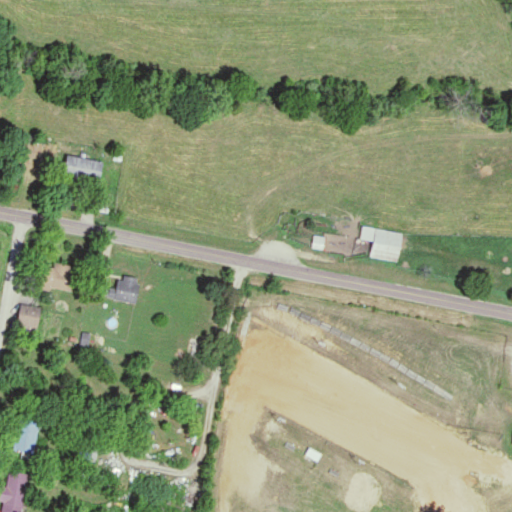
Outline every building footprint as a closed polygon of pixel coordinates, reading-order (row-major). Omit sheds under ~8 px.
[(60,176),(96,181),(99,160),(63,155),(60,176)] [(396,261),(400,232),(361,226),(359,239),(371,241),(369,257),(396,261)] [(45,262),(40,287),(71,293),(76,268),(45,262)] [(102,288),(101,296),(136,302),(140,279),(118,275),(115,290),(102,288)] [(17,324),(38,327),(41,307),(21,304),(17,324)] [(13,450),(33,454),(39,422),(19,418),(13,450)] [(96,462),(98,445),(82,443),(80,461),(96,462)] [(0,486),(0,487),(0,511),(11,511),(12,511),(16,511),(20,511),(28,474),(9,471),(6,487),(0,486)]
